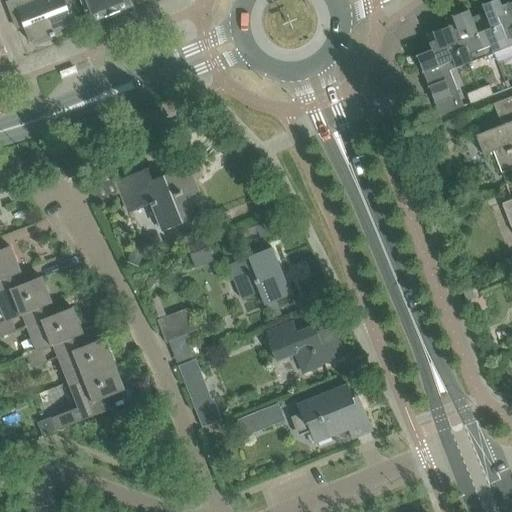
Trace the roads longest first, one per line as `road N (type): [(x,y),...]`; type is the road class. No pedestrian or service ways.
road 1 (residential): [(223,511),(151,342),(60,175)]
road 2 (secondary): [(0,136),(91,112),(250,52)]
road 3 (secondary): [(241,31),(0,125)]
road 4 (residential): [(171,511),(50,472),(0,486)]
road 5 (secondary): [(489,464),(407,305)]
road 6 (residential): [(454,456),(426,459),(298,511)]
road 7 (secondary): [(407,305),(454,456)]
road 8 (secondary): [(294,73),(357,186)]
road 9 (secondary): [(407,305),(357,186)]
road 10 (secondary): [(357,186),(322,63)]
